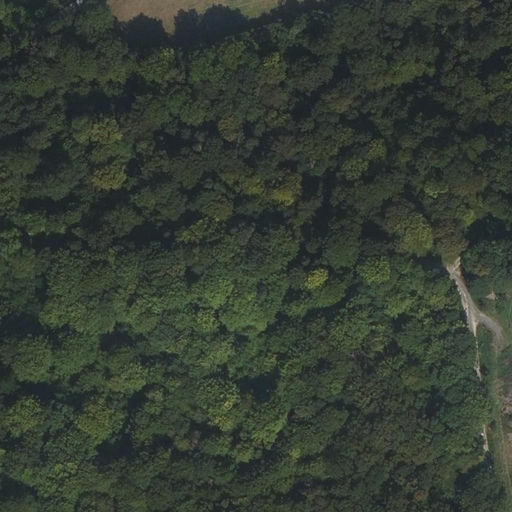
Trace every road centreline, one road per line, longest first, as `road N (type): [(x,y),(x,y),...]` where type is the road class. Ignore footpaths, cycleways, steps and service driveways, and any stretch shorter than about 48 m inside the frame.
road 1 (track): [(0,235),(450,268)]
road 2 (track): [(450,268),(501,511)]
